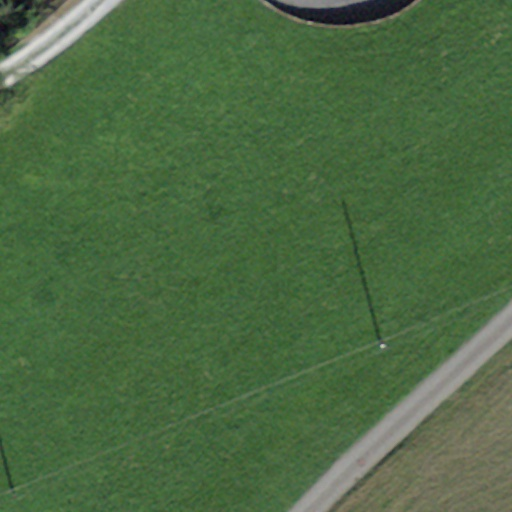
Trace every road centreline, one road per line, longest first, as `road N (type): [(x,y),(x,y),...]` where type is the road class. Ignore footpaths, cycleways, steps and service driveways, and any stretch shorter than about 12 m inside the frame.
road 1 (track): [(312,511),(511,322)]
road 2 (track): [(0,75),(102,0)]
